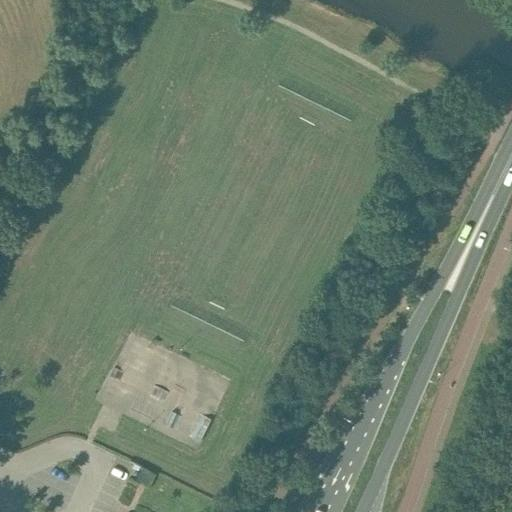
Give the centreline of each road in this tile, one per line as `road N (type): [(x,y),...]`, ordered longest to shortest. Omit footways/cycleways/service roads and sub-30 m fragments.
road 1 (primary): [(477,227),(434,290),(318,511)]
road 2 (primary): [(361,511),(456,297),(477,227)]
